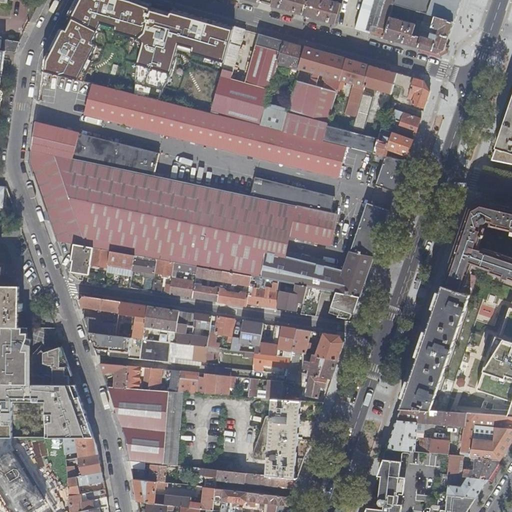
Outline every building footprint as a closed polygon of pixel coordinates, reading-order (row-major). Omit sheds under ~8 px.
[(49,73),(78,80),(96,45),(92,44),(102,23),(117,27),(117,33),(140,38),(144,44),(137,64),(135,94),(158,100),(172,73),(178,49),(226,62),(236,28),(173,10),(172,15),(149,9),(151,5),(134,0),(76,0),(69,15),(72,20),(67,31),(63,29),(47,59),(43,72),(49,73)] [(330,0),(274,0),(272,6),(336,25),(342,3),(330,0)] [(394,0),(365,0),(357,30),(385,38),(392,17),(395,5),(397,1),(394,0)] [(396,0),(397,1),(395,5),(416,11),(429,14),(433,0),(396,0)] [(433,0),(429,14),(455,22),(462,0),(433,0)] [(407,21),(408,18),(405,17),(404,20),(392,17),(385,38),(438,53),(445,50),(455,22),(429,14),(416,11),(414,18),(423,21),(419,35),(414,34),(417,24),(407,21)] [(226,62),(222,77),(233,80),(247,31),(236,28),(226,62)] [(246,84),(271,91),(273,85),(277,69),(282,53),(285,42),(260,35),(246,84)] [(17,50),(20,43),(5,41),(4,49),(17,50)] [(282,53),(277,69),(280,70),(281,66),(300,71),(300,70),(306,48),(285,42),(282,53)] [(313,80),(311,85),(317,87),(320,76),(324,77),(323,80),(327,81),(327,78),(335,80),(332,91),(339,93),(343,80),(343,78),(348,60),(306,48),(300,70),(318,75),(316,81),(313,80)] [(372,66),(348,60),(343,78),(357,82),(355,87),(361,89),(359,96),(355,95),(352,106),(360,108),(364,95),(366,88),(372,66)] [(398,74),(372,66),(366,88),(392,95),(395,86),(398,74)] [(426,82),(398,74),(395,86),(403,88),(406,93),(404,98),(412,100),(411,105),(425,110),(431,93),(426,82)] [(222,77),(211,113),(262,126),(267,109),(271,91),(246,84),(233,80),(222,77)] [(348,81),(343,80),(339,93),(346,95),(349,84),(348,81)] [(293,96),(291,105),(311,111),(332,116),(339,93),(332,91),(317,87),(311,85),(297,82),(293,96)] [(262,126),(211,113),(158,100),(135,94),(93,84),(85,115),(340,178),(348,148),(325,142),(304,136),(283,131),(262,126)] [(364,95),(360,108),(356,122),(364,124),(371,99),(369,96),(364,95)] [(407,104),(391,98),(389,107),(396,110),(404,113),(407,104)] [(288,114),(283,131),(304,136),(306,127),(311,111),(291,105),(288,114)] [(511,105),(498,148),(497,148),(493,160),(511,164),(511,105)] [(267,109),(262,126),(283,131),(288,114),(267,109)] [(416,138),(422,119),(404,113),(396,110),(393,118),(403,121),(399,133),(416,138)] [(311,111),(306,127),(328,132),(332,116),(311,111)] [(356,122),(353,133),(361,136),(364,124),(356,122)] [(158,153),(37,123),(33,150),(38,151),(58,156),(153,176),(158,153)] [(306,127),(304,136),(325,142),(328,132),(306,127)] [(379,140),(375,154),(386,157),(387,157),(389,150),(409,157),(415,140),(383,129),(379,140)] [(353,133),(349,148),(374,154),(375,154),(379,140),(361,136),(353,133)] [(38,151),(33,150),(31,163),(58,242),(75,245),(94,248),(95,248),(111,251),(136,256),(158,260),(176,263),(199,267),(224,272),(253,277),(264,279),(267,279),(275,281),(282,282),(294,284),(301,286),(309,287),(321,289),(337,292),(361,297),(375,257),(351,252),(345,271),(337,269),(338,267),(326,264),(325,267),(284,256),(286,249),(288,236),(331,245),(338,215),(330,214),(298,207),(251,195),(153,176),(58,156),(38,151)] [(387,157),(386,157),(376,185),(383,188),(397,193),(407,163),(387,157)] [(330,214),(334,198),(255,177),(253,186),(251,195),(298,207),(330,214)] [(0,206),(3,207),(4,188),(8,189),(7,186),(0,186),(0,206)] [(397,193),(383,188),(382,191),(396,196),(397,193)] [(511,209),(482,202),(471,208),(444,286),(464,293),(474,265),(491,271),(490,273),(511,280),(511,209)] [(363,220),(351,252),(375,257),(390,212),(368,204),(365,214),(361,213),(359,219),(363,220)] [(94,248),(75,245),(73,261),(75,261),(73,272),(90,274),(94,248)] [(111,251),(95,248),(92,265),(109,268),(110,260),(111,251)] [(318,257),(286,249),(284,256),(325,267),(326,264),(326,261),(325,259),(318,257)] [(124,272),(122,287),(131,288),(134,270),(136,256),(111,251),(110,260),(109,268),(109,269),(124,272)] [(136,256),(134,270),(144,272),(156,274),(156,273),(158,260),(136,256)] [(174,271),(176,263),(158,260),(156,273),(163,274),(169,275),(174,276),(174,271)] [(197,276),(199,267),(176,263),(174,271),(195,274),(195,276),(197,276)] [(0,327),(19,328),(20,311),(24,311),(24,307),(26,307),(26,303),(24,303),(20,303),(20,286),(0,285),(0,274),(2,274),(2,271),(4,271),(5,266),(1,266),(1,267),(0,266),(0,327)] [(224,272),(199,267),(197,276),(196,282),(194,298),(219,302),(222,286),(223,281),(224,272)] [(219,302),(247,306),(248,304),(251,288),(253,277),(224,272),(223,281),(246,286),(244,290),(243,292),(241,294),(229,292),(226,290),(226,287),(222,286),(219,302)] [(267,282),(267,279),(264,279),(253,277),(251,288),(248,304),(263,306),(265,290),(267,282)] [(170,294),(194,298),(196,282),(173,278),(172,285),(170,294)] [(278,309),(278,308),(281,290),(282,282),(275,281),(267,279),(267,282),(265,290),(263,306),(278,309)] [(155,283),(153,292),(162,293),(164,284),(155,283)] [(305,304),(309,287),(301,286),(294,284),(293,292),(281,290),(278,308),(298,311),(300,303),(305,304)] [(464,293),(444,286),(402,408),(432,411),(435,401),(471,295),(464,293)] [(315,317),(321,289),(309,287),(305,304),(302,315),(315,317)] [(361,298),(361,297),(337,292),(330,313),(339,316),(348,319),(350,320),(352,314),(355,315),(357,305),(355,304),(357,297),(361,298)] [(80,302),(81,306),(102,310),(104,300),(84,297),(80,302)] [(104,300),(102,310),(117,314),(118,308),(121,309),(122,303),(104,300)] [(136,305),(122,303),(121,309),(119,318),(128,319),(128,315),(134,316),(136,305)] [(146,306),(136,305),(134,316),(137,316),(142,317),(143,308),(146,309),(146,306)] [(147,322),(149,307),(146,306),(146,309),(143,308),(142,317),(137,316),(137,320),(147,322)] [(164,342),(172,343),(176,344),(178,333),(178,331),(181,312),(149,307),(147,322),(146,327),(150,328),(174,331),(173,338),(165,337),(164,342)] [(480,365),(511,368),(511,313),(484,311),(480,365)] [(181,312),(178,331),(194,332),(197,314),(181,312)] [(194,336),(192,346),(208,348),(209,341),(210,338),(199,337),(201,327),(209,328),(208,330),(211,331),(213,317),(197,314),(194,332),(194,336)] [(117,331),(117,336),(144,340),(146,327),(147,322),(137,320),(134,335),(128,334),(129,330),(126,330),(128,319),(119,318),(118,325),(117,331)] [(220,318),(217,334),(219,334),(228,336),(227,342),(232,343),(236,320),(220,318)] [(258,345),(257,354),(260,354),(262,343),(265,325),(236,320),(232,351),(241,352),(242,343),(258,345)] [(86,322),(90,333),(100,334),(101,323),(86,322)] [(101,323),(100,334),(109,335),(110,332),(111,324),(101,323)] [(110,332),(109,335),(112,336),(117,336),(117,331),(118,325),(115,325),(111,324),(110,332)] [(262,343),(260,354),(278,356),(280,346),(283,327),(277,326),(274,341),(277,346),(262,343)] [(19,328),(0,327),(0,341),(13,341),(14,337),(23,340),(22,341),(26,343),(22,354),(27,356),(30,357),(29,351),(33,339),(29,338),(30,328),(19,328)] [(299,330),(283,327),(280,346),(294,349),(299,330)] [(312,332),(299,330),(294,349),(294,351),(302,353),(307,354),(312,332)] [(98,356),(170,363),(172,343),(164,342),(158,341),(148,340),(144,340),(117,336),(112,336),(109,335),(100,334),(90,333),(98,356)] [(178,333),(176,344),(192,346),(194,336),(178,333)] [(209,341),(208,348),(215,349),(220,349),(221,349),(221,345),(218,344),(219,334),(217,334),(211,333),(210,338),(209,341)] [(326,334),(317,356),(339,360),(346,343),(342,336),(326,334)] [(0,384),(65,385),(65,376),(71,376),(74,376),(63,346),(54,349),(45,352),(43,350),(47,346),(49,342),(43,340),(41,347),(31,357),(30,360),(27,359),(27,356),(22,354),(26,343),(22,341),(18,340),(17,341),(13,341),(0,341),(0,384)] [(172,343),(170,363),(176,364),(176,362),(176,359),(191,361),(194,361),(206,363),(208,348),(192,346),(176,344),(172,343)] [(294,351),(292,358),(289,370),(297,372),(302,353),(294,351)] [(255,359),(253,372),(257,372),(258,365),(266,366),(272,367),(276,367),(288,368),(290,358),(278,356),(260,354),(257,354),(255,354),(255,359)] [(310,375),(328,379),(333,380),(339,360),(317,356),(314,355),(313,363),(306,361),(304,369),(311,371),(310,375)] [(117,372),(116,388),(128,389),(130,366),(101,364),(105,375),(111,372),(117,372)] [(258,365),(257,372),(265,373),(266,366),(258,365)] [(139,390),(149,390),(152,368),(141,367),(130,366),(128,389),(139,390)] [(149,390),(161,391),(163,370),(152,368),(149,390)] [(289,370),(288,376),(287,380),(290,380),(291,378),(311,383),(308,396),(319,398),(322,386),(326,387),(328,379),(310,375),(297,372),(289,370)] [(171,392),(179,392),(182,371),(173,371),(171,392)] [(179,392),(184,393),(198,394),(200,373),(182,371),(179,392)] [(217,395),(219,375),(200,373),(198,394),(217,395)] [(230,396),(232,377),(219,375),(217,395),(230,396)] [(258,398),(260,380),(251,379),(249,397),(258,398)] [(283,400),(284,382),(270,381),(268,399),(273,399),(283,400)] [(0,438),(13,438),(15,401),(48,401),(47,437),(65,437),(89,438),(74,385),(71,385),(65,385),(0,384),(0,438)] [(164,464),(179,466),(184,393),(179,392),(171,392),(161,391),(149,390),(139,390),(128,389),(116,388),(109,388),(128,442),(132,462),(146,463),(164,465),(164,464)] [(511,416),(511,400),(465,397),(463,413),(511,416)] [(325,403),(283,400),(273,399),(272,416),(269,416),(267,418),(254,455),(254,456),(255,458),(257,460),(269,461),(267,475),(299,479),(325,403)] [(451,412),(461,413),(462,404),(452,404),(451,412)] [(465,457),(470,457),(477,458),(502,460),(511,444),(511,416),(463,413),(461,413),(451,412),(435,411),(432,411),(402,408),(388,449),(416,451),(419,424),(466,427),(461,456),(465,457)] [(98,446),(95,438),(89,438),(65,437),(67,453),(79,451),(79,457),(99,453),(98,446)] [(422,437),(421,452),(450,455),(451,442),(432,440),(433,438),(422,437)] [(0,438),(0,505),(4,511),(46,511),(47,509),(45,505),(48,503),(45,498),(29,473),(36,468),(37,468),(38,466),(38,465),(38,463),(37,462),(36,460),(35,460),(33,459),(31,459),(29,460),(24,463),(16,451),(16,438),(13,438),(0,438)] [(103,472),(99,453),(79,457),(78,457),(81,476),(103,472)] [(449,470),(459,471),(461,460),(465,461),(465,460),(465,457),(461,456),(451,455),(449,470)] [(497,468),(502,460),(477,458),(475,470),(465,469),(464,476),(469,477),(489,480),(497,468)] [(402,462),(385,460),(384,461),(379,503),(380,505),(381,506),(383,507),(385,507),(385,510),(398,511),(402,511),(403,505),(402,505),(403,496),(400,496),(400,494),(404,495),(406,478),(400,477),(402,462)] [(146,470),(146,463),(132,462),(133,469),(146,470)] [(151,481),(165,483),(167,467),(152,466),(151,481)] [(218,485),(218,480),(219,470),(195,468),(195,475),(205,476),(207,480),(206,488),(217,489),(218,485)] [(295,489),(299,479),(267,475),(219,470),(218,480),(295,489)] [(70,494),(70,496),(81,494),(85,493),(84,491),(79,492),(78,485),(104,480),(103,472),(81,476),(69,478),(69,484),(70,494)] [(477,498),(489,480),(469,477),(462,487),(449,485),(448,495),(477,498)] [(216,500),(217,489),(206,488),(204,504),(192,503),(192,499),(156,494),(157,488),(167,489),(167,483),(165,483),(151,481),(135,479),(139,502),(147,503),(169,505),(173,506),(175,506),(182,507),(184,507),(205,510),(207,510),(215,511),(216,500)] [(45,505),(47,509),(70,494),(69,484),(45,498),(48,503),(45,505)] [(218,485),(217,489),(269,495),(269,491),(269,490),(218,485)] [(290,505),(292,498),(271,495),(269,495),(217,489),(216,500),(221,501),(224,503),(223,511),(243,511),(244,504),(247,501),(290,505)] [(70,496),(71,511),(76,511),(81,511),(103,507),(109,506),(107,496),(82,501),(81,494),(70,496)] [(468,511),(478,498),(477,498),(448,495),(440,494),(438,509),(425,508),(424,511),(468,511)] [(169,505),(147,503),(146,511),(165,511),(166,510),(172,510),(173,506),(169,505)]
